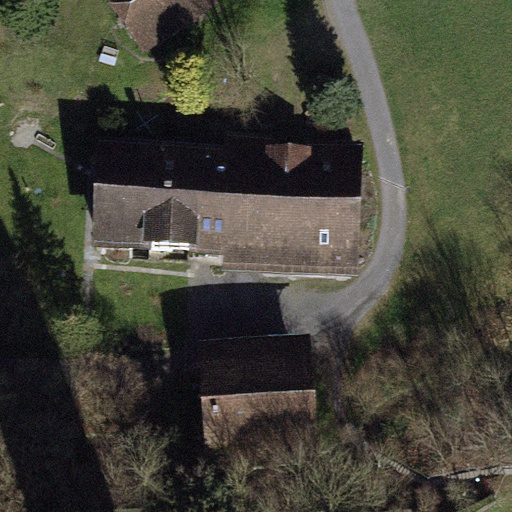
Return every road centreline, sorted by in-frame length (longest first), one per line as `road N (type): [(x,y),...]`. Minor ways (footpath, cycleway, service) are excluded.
road 1 (track): [(346,0),(389,164),(391,232),(381,283),(359,308),(333,313)]
road 2 (track): [(333,313),(226,327),(131,373),(0,366)]
